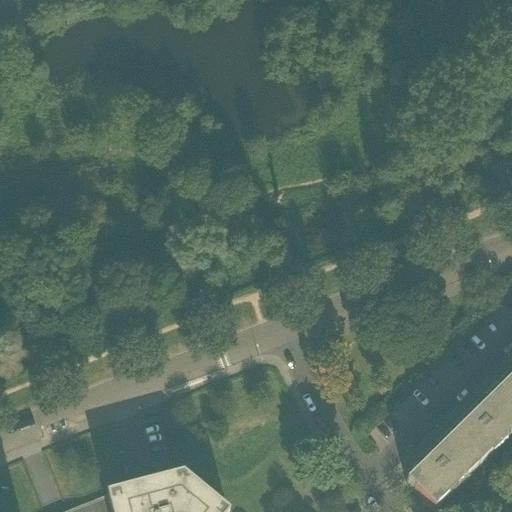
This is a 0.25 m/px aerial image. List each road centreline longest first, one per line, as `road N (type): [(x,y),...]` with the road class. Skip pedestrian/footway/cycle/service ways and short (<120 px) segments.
road 1 (residential): [(0,441),(280,330)]
road 2 (residential): [(280,330),(511,243)]
road 3 (residential): [(364,482),(511,338)]
road 4 (residential): [(364,482),(280,330)]
